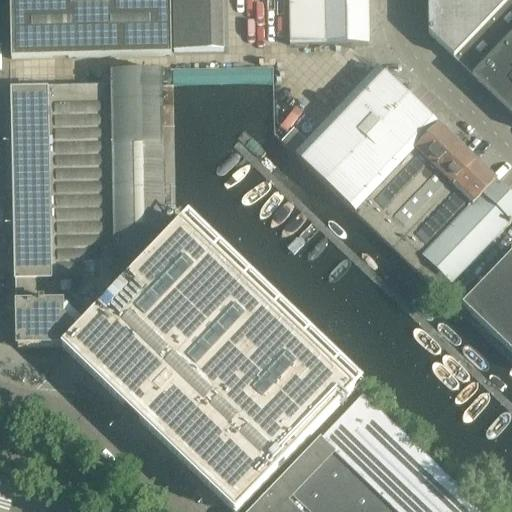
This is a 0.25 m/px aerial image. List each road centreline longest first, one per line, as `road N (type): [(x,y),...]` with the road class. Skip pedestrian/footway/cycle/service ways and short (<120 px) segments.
road 1 (unclassified): [(181,511),(85,430),(0,391)]
road 2 (unclassified): [(511,148),(417,60),(403,38),(401,0)]
